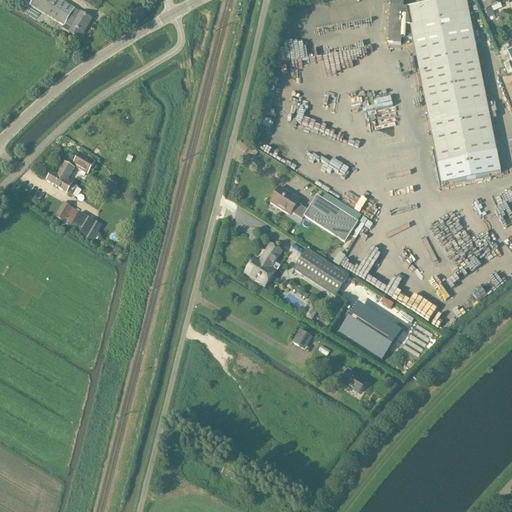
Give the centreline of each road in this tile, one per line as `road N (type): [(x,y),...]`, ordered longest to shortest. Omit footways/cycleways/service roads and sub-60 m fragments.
road 1 (unclassified): [(138,511),(265,0)]
road 2 (tertiary): [(0,142),(76,73),(199,0)]
road 3 (track): [(344,511),(412,429),(511,332)]
